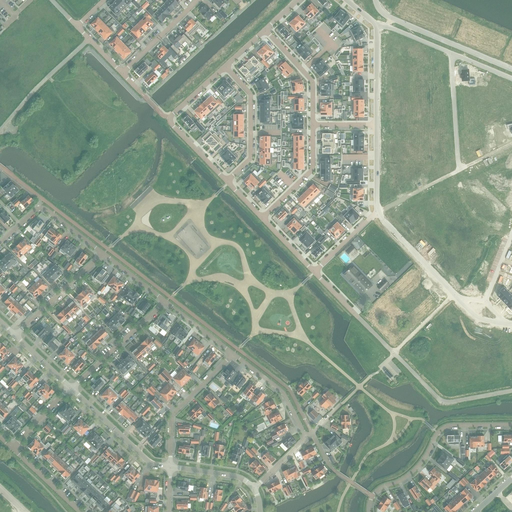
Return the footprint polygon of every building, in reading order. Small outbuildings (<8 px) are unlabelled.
[(128,6),(122,0),(117,0),(116,1),(124,9),(128,6)] [(176,8),(168,0),(167,0),(164,3),(165,4),(173,12),(176,8)] [(175,0),(168,0),(176,8),(180,5),(175,0)] [(225,3),(223,0),(212,0),(214,2),(212,4),(218,10),(225,3)] [(121,13),(124,9),(116,1),(114,3),(113,4),(121,13)] [(117,16),(121,13),(113,4),(111,6),(109,8),(113,12),(117,16)] [(165,4),(162,7),(169,15),(173,12),(165,4)] [(312,4),(307,8),(315,15),(314,16),(316,17),(320,13),(323,11),(320,8),(318,10),(312,4)] [(209,20),(215,15),(205,5),(199,11),(202,14),(205,18),(206,18),(209,20)] [(169,15),(162,7),(158,10),(166,18),(169,15)] [(307,8),(303,11),(308,16),(305,19),(310,24),(312,21),(310,19),(314,16),(315,15),(307,8)] [(166,18),(158,10),(155,14),(162,22),(166,18)] [(339,22),(346,13),(343,11),(342,12),(340,10),(334,18),(339,22)] [(346,13),(337,24),(342,28),(350,18),(348,17),(349,16),(346,13)] [(302,29),(307,25),(298,16),(297,17),(296,16),(293,19),(301,28),(302,29)] [(95,29),(103,21),(99,17),(96,20),(95,20),(93,22),(93,23),(91,25),(94,28),(95,29)] [(146,17),(142,20),(149,28),(150,27),(153,24),(146,17)] [(420,29),(423,20),(418,17),(414,26),(420,29)] [(195,23),(192,19),(187,23),(195,31),(199,28),(204,33),(207,30),(198,20),(195,23)] [(291,23),(289,24),(294,29),(292,31),(297,37),(299,35),(296,32),(301,28),(293,19),(290,22),(291,23)] [(149,28),(142,20),(139,24),(146,31),(148,29),(149,28)] [(425,31),(428,22),(423,20),(420,29),(424,31),(425,31)] [(98,32),(106,25),(103,21),(95,29),(96,30),(98,32)] [(430,33),(433,24),(428,22),(425,31),(430,33)] [(452,31),(447,29),(449,24),(445,22),(440,32),(444,34),(442,38),(448,40),(452,31)] [(139,24),(138,23),(134,26),(135,27),(142,35),(143,33),(146,31),(139,24)] [(192,35),(195,31),(187,23),(188,24),(187,24),(184,27),(185,27),(184,28),(187,31),(184,33),(192,41),(195,39),(192,35)] [(435,35),(439,26),(433,24),(430,33),(435,35)] [(101,36),(110,27),(109,28),(106,25),(98,32),(100,35),(101,36)] [(360,26),(348,32),(351,37),(363,31),(362,31),(363,30),(361,27),(360,27),(360,26)] [(114,31),(110,27),(101,36),(102,37),(105,40),(114,31)] [(135,27),(131,31),(138,38),(141,35),(141,36),(142,35),(135,27)] [(292,37),(284,28),(283,28),(282,28),(279,31),(280,31),(279,32),(288,41),(292,37)] [(459,40),(464,30),(459,28),(457,33),(452,31),(448,40),(454,43),(456,39),(459,40)] [(363,31),(351,37),(354,42),(365,37),(365,36),(366,35),(364,32),(363,32),(363,31)] [(174,36),(173,37),(182,45),(185,41),(189,45),(192,42),(184,34),(181,36),(178,33),(178,34),(177,33),(174,36),(175,36),(174,37),(174,36)] [(473,43),(476,37),(472,36),(471,38),(465,36),(463,43),(461,46),(467,49),(470,42),(473,43)] [(113,48),(122,40),(118,37),(110,44),(112,47),(113,48)] [(182,45),(173,37),(169,41),(173,44),(171,47),(178,54),(180,51),(178,49),(182,45)] [(483,51),(486,44),(480,42),(481,40),(478,38),(476,44),(478,45),(475,52),(482,55),(483,51)] [(400,46),(400,40),(396,40),(396,39),(393,39),(393,40),(389,40),(389,47),(397,47),(397,50),(403,50),(403,46),(400,46)] [(117,52),(125,44),(122,40),(113,48),(114,50),(115,49),(117,52)] [(499,51),(493,49),(496,44),(491,42),(487,52),(491,54),(489,57),(495,60),(499,51)] [(120,55),(128,47),(125,44),(117,52),(119,54),(120,55)] [(301,55),(309,48),(305,44),(297,51),(301,55)] [(275,54),(266,45),(265,46),(264,46),(261,48),(271,58),(275,54)] [(159,50),(160,51),(168,58),(171,55),(175,58),(178,56),(170,47),(167,50),(164,46),(159,50)] [(132,51),(128,47),(120,55),(121,56),(124,59),(126,57),(127,58),(130,55),(129,54),(132,51)] [(271,58),(261,48),(258,51),(259,52),(258,53),(263,59),(266,62),(271,58)] [(305,60),(313,52),(309,48),(301,55),(305,60)] [(506,60),(510,50),(506,48),(504,53),(499,51),(495,60),(501,62),(502,58),(506,60)] [(160,51),(159,52),(159,51),(156,54),(157,54),(156,55),(159,58),(157,60),(165,68),(167,66),(164,62),(168,58),(160,51)] [(441,62),(440,55),(431,56),(431,62),(426,62),(426,67),(437,66),(437,62),(441,62)] [(248,61),(246,63),(250,67),(255,72),(259,69),(257,67),(260,64),(254,56),(250,59),(248,61)] [(323,60),(313,69),(317,73),(326,64),(323,60)] [(283,72),(289,67),(285,62),(279,68),(277,70),(281,74),(283,73),(283,72)] [(148,73),(152,69),(150,66),(149,67),(145,63),(138,69),(138,68),(135,71),(137,74),(138,74),(140,76),(145,71),(148,73)] [(250,67),(246,63),(245,65),(244,64),(244,65),(242,66),(242,67),(239,70),(246,77),(249,74),(251,76),(255,72),(250,67)] [(326,64),(317,73),(320,77),(327,71),(331,75),(334,73),(330,68),(326,64)] [(442,75),(441,69),(437,69),(437,66),(426,67),(426,71),(432,70),(432,76),(442,75)] [(287,77),(293,71),(289,67),(283,72),(283,73),(287,77)] [(462,74),(461,74),(461,78),(462,78),(462,81),(469,81),(469,85),(475,85),(475,79),(469,79),(468,70),(467,70),(467,69),(463,69),(463,70),(461,70),(462,74)] [(152,83),(152,82),(158,76),(154,72),(145,81),(147,83),(146,83),(149,86),(152,83)] [(442,82),(442,75),(432,76),(432,82),(427,82),(427,87),(438,86),(438,82),(442,82)] [(258,88),(258,89),(267,84),(264,79),(260,81),(259,81),(255,84),(258,88)] [(303,85),(303,81),(301,81),(301,79),(291,81),(292,87),(303,85)] [(224,82),(221,85),(231,95),(235,91),(226,82),(225,83),(224,82)] [(494,86),(493,89),(493,95),(497,96),(499,90),(508,94),(511,86),(508,85),(502,83),(500,88),(494,86)] [(267,84),(258,89),(260,94),(264,91),(265,91),(266,91),(270,88),(267,84)] [(219,88),(218,90),(222,94),(219,96),(223,100),(226,98),(225,97),(229,93),(230,95),(231,95),(221,85),(218,87),(219,88)] [(303,91),(303,89),(304,89),(303,85),(292,87),(293,93),(303,91)] [(353,92),(349,92),(350,96),(352,96),(360,96),(360,92),(364,92),(364,86),(353,86),(353,92)] [(472,98),(471,92),(477,92),(476,87),(465,88),(466,92),(461,92),(462,98),(472,98)] [(211,96),(207,100),(215,109),(220,105),(222,103),(218,99),(216,101),(211,96)] [(360,96),(352,96),(352,100),(352,106),(364,106),(364,100),(360,100),(360,96)] [(211,113),(215,109),(207,100),(203,104),(211,113)] [(211,113),(203,104),(199,107),(207,117),(211,113)] [(207,117),(199,107),(194,111),(201,119),(206,115),(207,117)] [(473,118),(472,112),(463,113),(463,119),(467,119),(468,123),(479,122),(478,118),(473,118)] [(195,123),(188,116),(187,117),(186,116),(183,119),(184,119),(183,120),(190,128),(192,129),(196,125),(199,129),(202,126),(197,121),(195,124),(195,123)] [(474,136),(474,130),(479,130),(479,125),(468,126),(468,130),(464,130),(464,136),(474,136)] [(209,145),(218,137),(214,133),(212,135),(209,131),(202,138),(209,145)] [(335,144),(335,138),(334,138),(334,134),(322,134),(322,144),(335,144)] [(474,141),(474,136),(464,136),(465,143),(469,142),(469,146),(480,145),(480,141),(474,141)] [(221,141),(218,137),(209,145),(215,153),(223,145),(220,142),(221,141)] [(399,148),(399,143),(404,143),(404,138),(393,138),(393,142),(389,142),(389,148),(399,148)] [(334,153),(334,149),(335,149),(335,144),(322,144),(322,153),(334,153)] [(475,156),(475,150),(480,149),(480,145),(469,146),(469,150),(465,150),(466,156),(475,156)] [(225,161),(234,152),(233,153),(229,149),(220,157),(221,157),(221,158),(223,161),(224,160),(225,161),(224,161),(225,161)] [(238,157),(234,152),(225,161),(225,162),(225,163),(227,166),(228,165),(229,166),(238,157)] [(446,164),(444,158),(440,159),(439,155),(429,157),(429,162),(435,161),(436,166),(446,164)] [(477,166),(469,175),(473,180),(476,177),(479,179),(486,172),(487,171),(484,168),(481,170),(477,166)] [(399,176),(399,170),(389,170),(389,176),(393,176),(393,180),(404,180),(404,176),(399,176)] [(247,185),(257,176),(253,172),(243,181),(247,185)] [(486,172),(479,179),(484,184),(491,177),(486,172)] [(352,181),(347,181),(347,184),(360,184),(360,181),(363,181),(363,175),(352,175),(352,181)] [(261,181),(257,176),(247,185),(252,190),(261,181)] [(491,177),(484,184),(489,189),(496,182),(491,177)] [(452,181),(441,186),(444,192),(441,193),(443,197),(444,196),(453,192),(451,189),(455,187),(452,181)] [(3,189),(7,193),(14,186),(10,182),(7,184),(5,186),(3,189)] [(400,192),(400,186),(403,186),(403,182),(397,182),(397,186),(389,186),(389,192),(393,192),(393,194),(396,194),(396,192),(400,192)] [(496,182),(489,189),(494,194),(501,187),(496,182)] [(331,184),(328,188),(335,192),(337,188),(331,184)] [(322,193),(313,185),(309,189),(316,195),(316,196),(317,197),(322,193)] [(14,186),(7,193),(11,197),(13,195),(14,195),(16,193),(15,193),(18,191),(17,189),(17,188),(15,186),(14,187),(14,186)] [(260,201),(270,191),(266,187),(257,196),(257,197),(259,200),(260,200),(260,201)] [(501,187),(494,194),(500,199),(506,192),(501,187)] [(312,199),(316,196),(316,195),(309,189),(305,192),(312,199)] [(335,195),(327,190),(325,194),(333,199),(335,195)] [(274,196),(270,191),(260,201),(261,201),(260,202),(263,205),(264,204),(265,205),(274,196)] [(506,192),(500,199),(505,204),(511,196),(511,195),(507,191),(506,192)] [(314,201),(312,199),(305,192),(301,196),(310,205),(314,201)] [(453,192),(444,196),(447,202),(447,203),(456,198),(453,192)] [(31,203),(33,200),(31,198),(28,196),(20,203),(24,208),(30,202),(31,203)] [(310,205),(301,196),(297,200),(306,209),(310,205)] [(447,202),(445,203),(449,210),(450,210),(459,205),(456,198),(447,203),(447,202)] [(459,205),(450,210),(453,216),(463,211),(459,205)] [(351,207),(347,211),(356,221),(359,218),(358,217),(359,216),(351,207)] [(280,221),(289,212),(285,208),(276,217),(277,217),(276,218),(279,221),(280,220),(280,221)] [(10,219),(1,209),(0,210),(0,218),(5,223),(10,219)] [(341,214),(339,216),(343,221),(346,219),(351,224),(352,222),(353,223),(356,221),(347,211),(343,215),(341,214)] [(463,211),(453,216),(456,223),(466,218),(463,211)] [(402,217),(400,219),(404,223),(411,216),(407,212),(405,214),(404,213),(402,216),(402,217)] [(411,216),(404,223),(408,227),(417,218),(413,214),(411,216)] [(290,230),(299,221),(294,215),(290,218),(292,220),(286,226),(290,230)] [(417,218),(408,227),(412,230),(420,222),(417,218)] [(469,220),(464,230),(471,233),(471,234),(476,224),(469,220)] [(42,228),(45,225),(42,222),(41,223),(38,221),(37,224),(36,223),(35,225),(33,223),(30,227),(32,229),(35,232),(35,231),(40,235),(44,229),(42,228)] [(299,222),(300,221),(299,221),(290,230),(294,234),(303,226),(299,222)] [(336,221),(331,225),(341,235),(344,232),(343,231),(345,230),(336,221)] [(420,222),(412,230),(416,235),(424,226),(420,222)] [(471,233),(470,234),(477,238),(482,227),(476,224),(471,234),(471,233)] [(331,225),(327,229),(336,238),(338,237),(338,238),(341,235),(331,225)] [(482,227),(477,238),(484,241),(485,239),(485,238),(489,230),(482,227)] [(44,236),(49,240),(56,232),(55,232),(50,228),(44,236)] [(302,244),(311,236),(308,234),(310,232),(308,230),(299,239),(301,241),(300,241),(302,244)] [(428,230),(420,239),(424,243),(433,235),(428,230)] [(489,230),(485,238),(485,239),(491,241),(495,233),(489,230)] [(491,241),(490,242),(494,244),(497,239),(502,242),(506,233),(500,230),(498,234),(495,233),(491,241)] [(53,247),(61,236),(56,232),(49,240),(47,242),(53,247)] [(424,243),(428,248),(437,239),(433,235),(424,243)] [(315,241),(311,236),(302,244),(305,247),(306,246),(307,248),(315,241)] [(28,244),(29,244),(27,242),(24,239),(23,241),(22,240),(20,243),(27,251),(29,252),(32,249),(33,250),(36,247),(32,244),(30,246),(28,244)] [(64,254),(65,253),(71,244),(70,244),(67,241),(59,251),(64,254)] [(20,243),(16,246),(23,254),(27,251),(20,243)] [(441,243),(432,252),(436,256),(443,249),(445,247),(441,243)] [(71,244),(65,253),(70,256),(76,248),(72,245),(71,244)] [(316,258),(325,249),(321,245),(320,245),(311,253),(312,254),(312,255),(315,258),(315,257),(316,258)] [(23,254),(16,246),(13,249),(12,251),(14,253),(16,255),(19,258),(23,254)] [(352,246),(348,249),(354,255),(357,252),(352,246)] [(443,249),(436,256),(440,260),(447,253),(443,249)] [(447,253),(440,260),(444,263),(451,257),(452,255),(448,251),(447,253)] [(7,254),(5,257),(12,264),(13,266),(18,263),(13,258),(14,258),(12,256),(9,253),(8,255),(7,254)] [(79,267),(85,259),(86,259),(87,256),(85,255),(82,253),(74,263),(79,267)] [(5,257),(1,260),(8,268),(12,264),(5,257)] [(451,257),(444,263),(447,267),(454,261),(454,260),(451,257)] [(454,261),(447,267),(451,271),(459,264),(455,260),(454,260),(454,261)] [(55,265),(51,269),(58,276),(58,277),(61,275),(60,274),(62,272),(59,270),(58,268),(57,268),(55,265)] [(354,285),(363,294),(372,286),(353,266),(344,274),(354,285)] [(51,269),(47,273),(54,280),(58,276),(51,269)] [(104,272),(101,270),(99,272),(98,273),(96,272),(92,276),(94,278),(98,281),(102,284),(109,276),(107,274),(108,273),(105,271),(104,272)] [(54,280),(47,273),(45,271),(41,274),(45,279),(47,281),(50,284),(54,280)] [(406,273),(402,278),(404,280),(406,278),(410,282),(417,276),(413,271),(408,276),(406,273)] [(417,276),(410,282),(413,286),(412,288),(414,291),(418,286),(416,284),(421,280),(417,276)] [(107,285),(112,288),(118,280),(117,279),(117,280),(113,277),(107,285)] [(40,279),(36,283),(43,291),(46,288),(45,288),(47,286),(44,284),(42,282),(40,279)] [(118,280),(112,288),(116,292),(122,284),(119,281),(118,280)] [(382,291),(389,284),(385,280),(377,287),(382,291)] [(36,283),(32,287),(39,294),(43,291),(36,283)] [(418,286),(414,291),(416,293),(418,291),(422,295),(429,288),(425,284),(420,288),(418,286)] [(39,294),(32,287),(28,290),(30,293),(32,295),(34,298),(36,296),(36,297),(39,294)] [(85,289),(82,291),(89,299),(91,301),(95,297),(91,292),(89,290),(87,288),(85,289)] [(126,302),(127,300),(133,291),(130,289),(129,290),(128,288),(120,298),(126,302)] [(429,288),(422,295),(425,299),(433,292),(429,288)] [(500,291),(497,295),(501,299),(508,292),(504,288),(503,289),(502,288),(500,291)] [(82,291),(78,295),(85,302),(89,299),(82,291)] [(133,291),(127,300),(132,304),(138,296),(136,295),(137,294),(133,291)] [(433,292),(425,299),(429,303),(436,296),(433,292)] [(508,292),(501,299),(504,303),(511,296),(508,292)] [(85,302),(78,295),(76,297),(76,298),(75,299),(77,302),(79,304),(81,306),(85,302)] [(3,303),(7,307),(14,299),(10,296),(3,303)] [(436,296),(429,303),(433,307),(440,300),(436,296)] [(14,299),(7,307),(11,311),(18,303),(14,299)] [(72,301),(68,305),(75,313),(79,309),(72,301)] [(137,309),(143,313),(149,305),(144,301),(137,309)] [(374,308),(370,313),(374,317),(381,310),(377,306),(379,304),(376,302),(372,306),(374,308)] [(18,303),(11,311),(15,315),(22,307),(18,303)] [(22,307),(15,315),(19,318),(23,314),(25,317),(30,311),(24,305),(22,307)] [(68,305),(64,309),(71,317),(75,313),(68,305)] [(64,309),(60,313),(67,320),(71,317),(64,309)] [(445,313),(443,315),(447,319),(447,320),(454,313),(450,309),(448,311),(447,310),(445,312),(445,313)] [(381,310),(374,317),(378,321),(383,317),(385,319),(389,315),(387,312),(385,314),(381,310)] [(447,319),(445,321),(449,325),(458,317),(454,312),(454,313),(447,320),(447,319)] [(67,320),(60,313),(56,317),(63,324),(67,320)] [(118,313),(114,317),(120,324),(121,325),(123,323),(123,322),(124,320),(122,318),(120,316),(118,313)] [(387,324),(384,327),(388,331),(395,324),(391,321),(395,317),(392,313),(384,321),(387,324)] [(114,317),(110,321),(116,328),(120,324),(114,317)] [(458,317),(449,325),(453,329),(461,321),(458,317)] [(169,326),(172,322),(169,320),(168,321),(165,319),(164,320),(163,321),(162,323),(159,321),(157,319),(153,322),(156,325),(159,326),(159,327),(162,329),(166,332),(171,327),(169,326)] [(116,328),(110,321),(105,324),(108,327),(110,329),(112,332),(116,328)] [(461,321),(453,329),(459,335),(463,331),(461,329),(465,325),(461,321)] [(395,324),(388,331),(393,336),(400,329),(395,324)] [(47,334),(51,329),(49,327),(47,325),(44,328),(41,325),(34,333),(39,338),(44,332),(47,334)] [(64,325),(61,327),(67,333),(68,333),(69,334),(71,332),(70,331),(64,325)] [(173,335),(176,338),(182,329),(177,325),(170,333),(171,334),(169,336),(171,337),(173,335)] [(95,330),(97,332),(104,339),(108,336),(101,328),(98,330),(97,328),(95,330)] [(51,329),(47,334),(49,336),(43,342),(48,347),(55,339),(51,335),(54,331),(51,329)] [(182,329),(176,338),(181,342),(187,334),(182,330),(182,329)] [(358,329),(353,334),(360,340),(356,344),(362,351),(366,346),(363,343),(367,338),(365,335),(362,331),(361,332),(358,329)] [(400,329),(393,336),(398,342),(405,335),(400,329)] [(465,335),(462,340),(471,345),(477,332),(471,329),(468,336),(465,335)] [(97,332),(93,335),(100,343),(104,339),(97,332)] [(477,332),(471,345),(479,349),(482,343),(479,342),(482,335),(477,332)] [(91,334),(87,337),(96,347),(100,343),(93,335),(91,334)] [(486,340),(485,346),(494,347),(495,345),(494,345),(496,335),(490,334),(489,340),(486,340)] [(164,336),(160,342),(163,345),(168,339),(164,336)] [(96,347),(87,337),(83,341),(92,351),(96,347)] [(147,337),(143,341),(150,349),(155,345),(147,337)] [(55,339),(48,347),(49,347),(54,351),(60,344),(55,339)] [(159,347),(162,345),(156,339),(153,341),(159,347)] [(187,347),(192,351),(199,342),(196,339),(195,340),(193,339),(187,347)] [(143,341),(139,345),(147,353),(148,355),(150,353),(148,351),(150,349),(143,341)] [(414,341),(406,349),(410,354),(416,349),(418,351),(423,347),(420,344),(419,346),(414,341)] [(199,342),(192,351),(197,355),(204,347),(202,346),(202,345),(199,342)] [(139,345),(135,349),(143,356),(147,353),(139,345)] [(5,348),(0,352),(0,361),(4,357),(6,355),(8,352),(7,351),(7,350),(5,348)] [(61,359),(62,360),(69,352),(65,348),(58,356),(62,359),(61,359)] [(422,354),(416,360),(420,364),(429,356),(424,352),(426,350),(424,348),(419,352),(422,354)] [(143,356),(135,349),(131,352),(138,360),(143,356)] [(371,352),(367,357),(369,359),(371,357),(375,362),(384,354),(379,349),(373,355),(371,352)] [(71,351),(69,352),(62,360),(63,361),(64,361),(67,364),(75,355),(71,351)] [(211,352),(203,363),(208,367),(214,358),(215,359),(217,356),(214,354),(214,355),(211,352)] [(128,356),(124,359),(131,367),(132,369),(136,365),(134,362),(132,360),(128,356)] [(429,356),(420,364),(425,369),(430,363),(432,365),(437,361),(434,359),(433,361),(429,356)] [(7,365),(12,369),(19,361),(18,360),(17,361),(14,357),(7,365)] [(81,359),(72,368),(74,371),(76,373),(78,371),(85,363),(81,359)] [(124,359),(120,363),(127,370),(131,367),(124,359)] [(178,360),(176,362),(182,368),(184,365),(178,360)] [(19,361),(12,369),(10,371),(14,375),(23,365),(19,362),(19,361)] [(434,367),(428,373),(433,378),(441,370),(437,365),(439,364),(437,361),(432,365),(434,367)] [(128,372),(127,370),(120,363),(119,362),(117,365),(116,367),(120,371),(120,372),(121,374),(122,373),(124,376),(128,372)] [(498,368),(493,369),(496,381),(501,380),(500,376),(504,376),(502,365),(498,366),(498,368)] [(387,367),(383,372),(389,378),(393,374),(399,381),(404,376),(401,373),(402,372),(399,369),(398,369),(395,366),(390,371),(387,367)] [(225,373),(223,376),(226,378),(225,380),(230,384),(234,378),(232,376),(234,374),(236,371),(234,370),(230,367),(227,370),(224,373),(225,373)] [(488,367),(483,368),(485,379),(489,378),(490,382),(496,381),(493,369),(493,370),(488,371),(488,367)] [(182,369),(177,373),(186,382),(189,379),(188,378),(190,377),(182,369)] [(479,372),(473,373),(476,385),(482,383),(480,376),(483,375),(482,369),(479,370),(479,372)] [(164,370),(162,372),(169,379),(171,377),(164,370)] [(441,370),(433,378),(437,382),(443,376),(445,379),(449,374),(447,372),(445,374),(441,370)] [(23,380),(26,383),(33,375),(28,371),(21,378),(19,380),(21,382),(23,380)] [(169,379),(162,372),(159,375),(167,382),(169,379)] [(467,372),(464,373),(465,378),(468,378),(469,386),(476,385),(473,373),(468,374),(467,372)] [(186,382),(177,373),(172,378),(181,386),(182,385),(183,385),(186,382)] [(33,375),(26,383),(31,387),(38,380),(33,375)] [(234,378),(230,384),(233,386),(234,384),(239,388),(246,379),(242,376),(240,379),(239,378),(237,380),(234,378)] [(96,391),(105,382),(100,377),(93,385),(91,387),(93,389),(96,391)] [(8,386),(14,380),(12,378),(6,384),(8,386)] [(298,387),(299,387),(296,390),(301,396),(311,386),(306,381),(303,383),(302,383),(298,387)] [(449,382),(449,389),(453,389),(453,390),(457,391),(457,390),(461,390),(462,383),(449,382)] [(38,391),(35,393),(39,397),(40,397),(42,395),(49,387),(47,384),(46,385),(45,383),(42,386),(40,388),(38,391)] [(167,383),(163,387),(172,396),(175,393),(174,393),(176,391),(167,383)] [(243,393),(251,399),(254,394),(252,392),(256,388),(251,384),(243,393)] [(49,387),(42,395),(40,397),(45,401),(49,396),(51,394),(53,391),(49,387)] [(101,396),(105,400),(114,391),(109,387),(101,396)] [(149,387),(146,390),(152,396),(155,394),(149,387)] [(172,396),(163,387),(158,392),(167,400),(168,399),(169,400),(172,396)] [(114,391),(105,400),(109,404),(118,395),(114,391)] [(254,394),(251,399),(258,405),(261,402),(264,399),(263,398),(266,395),(261,391),(257,396),(254,394)] [(324,399),(320,403),(320,404),(320,405),(322,407),(323,406),(324,407),(328,403),(332,406),(336,402),(334,400),(336,398),(333,394),(330,397),(326,392),(324,394),(323,394),(324,395),(322,396),(324,399)] [(210,393),(204,399),(207,401),(206,402),(210,406),(211,405),(214,408),(219,403),(210,393)] [(150,402),(157,410),(162,405),(159,402),(160,402),(157,400),(154,398),(150,402)] [(266,404),(263,405),(266,411),(264,412),(266,415),(272,412),(270,409),(273,408),(276,406),(275,405),(273,400),(269,402),(269,401),(265,403),(266,404)] [(114,408),(118,412),(126,405),(122,401),(114,408)] [(26,410),(21,404),(18,407),(24,412),(26,410)] [(65,405),(57,414),(61,418),(62,418),(63,417),(71,408),(68,405),(67,406),(65,405)] [(126,405),(118,412),(122,416),(130,408),(126,405)] [(198,405),(188,414),(194,420),(197,417),(197,418),(201,414),(201,413),(203,410),(198,405)] [(147,406),(140,413),(143,416),(150,408),(147,406)] [(6,407),(0,413),(0,416),(2,419),(10,411),(6,407)] [(71,408),(63,417),(62,418),(67,422),(75,414),(73,412),(74,411),(71,408)] [(130,408),(122,416),(126,420),(133,412),(130,408)] [(231,416),(234,413),(228,408),(225,410),(231,416)] [(135,410),(133,412),(126,420),(130,424),(139,414),(135,410)] [(313,410),(308,415),(313,420),(318,415),(313,410)] [(272,412),(266,415),(267,418),(269,417),(272,423),(275,422),(279,421),(279,420),(282,418),(280,413),(279,412),(276,413),(273,415),(272,412)] [(342,429),(349,429),(349,425),(350,424),(350,419),(349,419),(349,415),(341,415),(342,429)] [(9,429),(16,422),(12,418),(9,420),(7,422),(5,425),(6,426),(6,427),(8,429),(9,429)] [(73,427),(77,431),(84,423),(83,422),(83,423),(80,419),(73,427)] [(18,420),(16,422),(9,429),(13,433),(16,430),(18,428),(22,424),(18,420)] [(157,429),(163,423),(160,420),(154,426),(157,429)] [(136,430),(139,433),(147,425),(142,421),(135,428),(137,430),(136,430)] [(84,423),(77,431),(82,435),(88,428),(85,424),(84,423)] [(62,432),(68,426),(66,424),(60,430),(62,432)] [(285,433),(284,432),(287,430),(284,424),(281,425),(278,427),(275,429),(277,432),(271,435),(273,439),(285,433)] [(147,425),(139,433),(143,436),(145,437),(152,430),(147,425)] [(190,433),(190,425),(183,425),(183,427),(179,426),(179,433),(190,433)] [(65,434),(70,428),(68,426),(62,432),(65,434)] [(86,441),(90,446),(99,437),(96,434),(95,434),(94,433),(86,441)] [(330,439),(329,439),(337,447),(337,446),(338,446),(342,442),(335,434),(333,435),(330,438),(330,439)] [(156,435),(149,443),(151,445),(151,446),(153,448),(155,446),(155,445),(160,439),(156,435)] [(30,444),(28,446),(32,450),(39,443),(40,441),(41,441),(36,436),(34,438),(34,439),(32,442),(30,444)] [(287,438),(282,443),(288,449),(290,446),(291,446),(293,444),(296,441),(291,436),(288,439),(287,438)] [(99,437),(90,446),(95,450),(103,442),(102,440),(99,437)] [(337,447),(329,439),(329,440),(329,439),(324,444),(332,452),(337,447)] [(40,441),(39,443),(32,450),(32,451),(34,454),(35,453),(36,455),(39,452),(41,450),(43,447),(46,449),(50,444),(48,442),(45,445),(40,441)] [(223,449),(224,445),(216,444),(214,458),(222,459),(223,455),(224,455),(224,449),(223,449)] [(179,446),(178,452),(182,453),(186,454),(186,453),(189,454),(189,453),(193,454),(194,448),(190,448),(190,446),(184,445),(183,446),(179,446)] [(202,452),(202,456),(208,457),(210,446),(202,445),(201,451),(202,452)] [(101,454),(105,458),(113,450),(108,446),(101,454)] [(231,456),(232,456),(231,460),(238,463),(243,449),(235,447),(234,451),(233,451),(231,456)] [(254,455),(247,447),(245,451),(251,458),(254,455)] [(304,460),(308,458),(308,459),(313,456),(313,455),(317,454),(313,447),(301,453),(304,460)] [(42,456),(46,460),(53,453),(49,449),(42,456)] [(113,450),(105,458),(109,462),(117,454),(113,450)] [(267,461),(270,464),(275,460),(267,452),(262,458),(266,462),(267,461)] [(443,453),(440,457),(450,465),(454,459),(445,452),(443,454),(443,453)] [(53,453),(46,460),(50,464),(57,456),(53,453)] [(117,454),(109,462),(108,464),(112,467),(120,458),(117,454)] [(93,463),(99,457),(96,455),(95,455),(91,460),(90,461),(93,463)] [(61,460),(57,456),(50,464),(54,467),(61,460)] [(499,462),(501,464),(500,465),(504,468),(511,460),(511,459),(509,457),(508,458),(506,456),(499,462)] [(450,465),(440,457),(437,460),(438,461),(437,462),(446,470),(450,465)] [(120,458),(112,467),(116,471),(125,462),(120,458)] [(61,460),(54,467),(57,471),(65,463),(61,460)] [(252,468),(252,469),(256,473),(256,472),(259,475),(265,469),(255,460),(250,465),(252,468)] [(65,463),(57,471),(61,474),(68,467),(65,463)] [(492,464),(487,468),(495,476),(494,476),(499,472),(497,470),(498,470),(493,465),(493,466),(492,464)] [(70,465),(68,467),(61,474),(65,478),(74,469),(70,465)] [(322,465),(311,473),(316,479),(319,477),(319,478),(324,474),(323,474),(327,471),(322,465)] [(290,469),(294,478),(295,478),(301,475),(296,466),(294,466),(290,468),(290,469)] [(124,475),(128,479),(135,471),(135,470),(133,468),(132,469),(131,467),(128,470),(126,472),(124,475)] [(430,472),(429,473),(430,475),(433,477),(431,480),(436,484),(440,479),(439,478),(441,475),(433,468),(433,469),(432,469),(429,472),(430,472)] [(487,468),(483,472),(490,480),(492,477),(493,478),(495,476),(487,468)] [(294,478),(290,469),(289,469),(288,469),(283,472),(288,481),(294,478)] [(135,471),(128,479),(132,483),(135,480),(137,478),(139,475),(135,471)] [(448,475),(455,481),(457,478),(450,472),(448,475)] [(478,474),(486,484),(486,483),(487,481),(487,482),(490,480),(483,472),(479,476),(478,474)] [(71,481),(75,485),(82,477),(78,473),(71,481)] [(478,474),(473,478),(482,488),(486,484),(478,474)] [(82,477),(75,485),(79,488),(86,481),(82,477)] [(420,482),(420,483),(427,490),(430,488),(431,489),(436,484),(431,480),(429,482),(426,480),(424,478),(423,479),(420,482)] [(482,488),(473,478),(474,480),(470,484),(472,485),(471,486),(474,489),(475,488),(477,491),(478,490),(478,491),(480,489),(480,488),(481,487),(482,488)] [(150,492),(150,491),(152,479),(148,479),(147,480),(145,480),(144,491),(150,492)] [(282,487),(279,480),(267,486),(270,493),(274,491),(274,492),(279,490),(279,489),(282,487)] [(86,481),(79,488),(83,492),(90,484),(86,481)] [(92,482),(90,484),(83,492),(86,495),(95,486),(92,482)] [(181,491),(188,492),(189,483),(186,483),(182,482),(178,482),(177,488),(182,489),(181,491)] [(95,486),(86,495),(90,499),(99,489),(95,486)] [(415,486),(410,489),(409,490),(415,499),(421,495),(419,492),(417,489),(415,486)] [(207,488),(200,487),(199,498),(207,499),(208,492),(206,492),(207,488)] [(463,488),(460,491),(468,500),(472,496),(470,494),(470,493),(468,491),(465,488),(465,489),(463,488)] [(99,489),(90,499),(94,502),(101,495),(103,493),(99,489)] [(132,498),(136,491),(131,489),(128,496),(132,498)] [(222,494),(223,490),(216,489),(215,493),(214,493),(213,500),(221,501),(222,497),(222,494)] [(461,492),(457,496),(463,503),(465,502),(468,500),(460,491),(459,491),(461,492)] [(398,495),(399,496),(398,496),(404,508),(410,505),(407,499),(406,496),(405,497),(404,493),(403,494),(402,493),(398,495)] [(101,495),(94,502),(97,506),(105,498),(101,495)] [(230,502),(234,508),(242,501),(242,500),(238,495),(230,502)] [(389,504),(391,500),(384,496),(377,508),(383,511),(385,509),(386,509),(389,504)] [(457,496),(452,500),(459,508),(462,505),(463,503),(457,496)] [(105,498),(97,506),(102,510),(109,502),(105,498)] [(188,509),(188,501),(181,500),(181,502),(177,502),(177,509),(188,509)] [(452,500),(448,504),(456,511),(457,510),(459,508),(452,500)] [(242,501),(234,508),(235,508),(234,509),(236,511),(239,511),(247,506),(246,505),(243,501),(242,501)]
